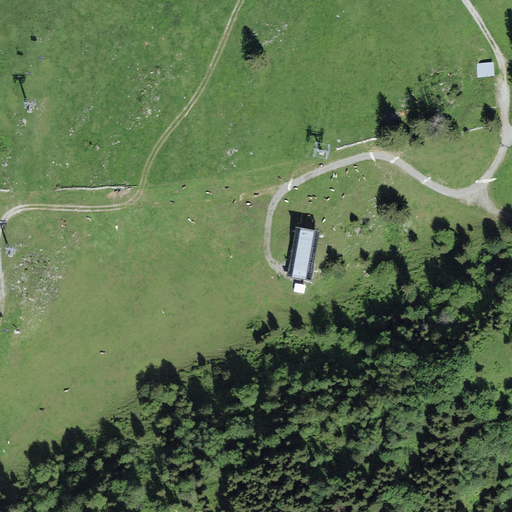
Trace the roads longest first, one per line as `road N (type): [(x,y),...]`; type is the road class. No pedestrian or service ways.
road 1 (track): [(511,221),(376,155),(280,190),(135,207),(28,207),(0,224)]
road 2 (track): [(135,207),(153,151),(201,87),(241,0)]
road 3 (track): [(468,0),(500,61),(511,139)]
